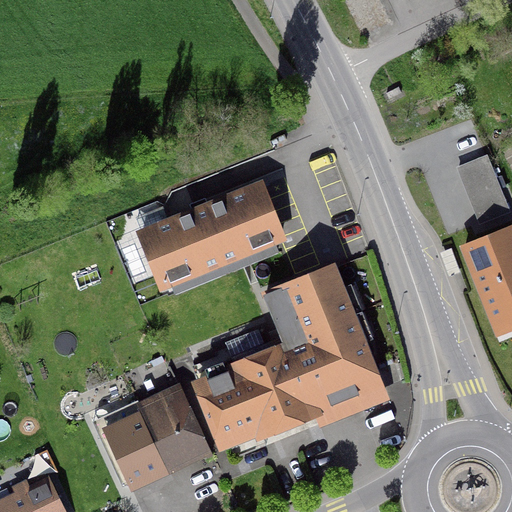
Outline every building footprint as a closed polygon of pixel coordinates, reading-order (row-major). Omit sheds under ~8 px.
[(363,38),(390,24),(377,0),(348,0),(344,2),(363,38)] [(507,209),(487,158),(459,169),(480,219),(507,209)] [(262,181),(138,230),(160,285),(284,236),(262,181)] [(493,335),(511,327),(511,223),(459,243),(493,335)] [(376,391),(379,390),(331,266),(251,297),(267,337),(270,336),(273,344),(230,361),(234,371),(197,385),(221,445),(249,434),(249,435),(311,411),(308,403),(371,378),(376,391)] [(141,416),(133,397),(96,414),(128,484),(203,449),(207,458),(210,457),(179,390),(177,391),(180,398),(141,416)] [(58,511),(45,484),(34,489),(30,482),(13,491),(16,498),(0,505),(0,511),(58,511)]
